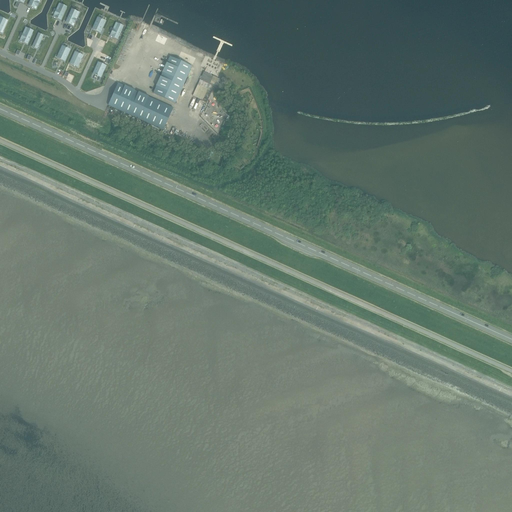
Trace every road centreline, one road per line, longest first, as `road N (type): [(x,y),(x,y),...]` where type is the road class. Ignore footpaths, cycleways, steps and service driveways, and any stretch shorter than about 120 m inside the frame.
road 1 (unclassified): [(511,369),(0,137)]
road 2 (trunk): [(511,338),(0,108)]
